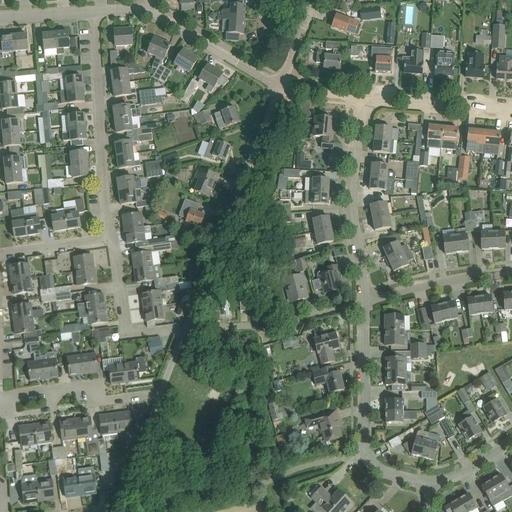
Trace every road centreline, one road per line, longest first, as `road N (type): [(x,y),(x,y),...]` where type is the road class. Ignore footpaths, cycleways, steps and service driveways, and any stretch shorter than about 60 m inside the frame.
road 1 (residential): [(112,511),(280,85)]
road 2 (residential): [(111,240),(93,11)]
road 3 (residential): [(365,302),(366,454),(376,467),(428,482)]
road 4 (residential): [(362,106),(352,182),(365,302)]
road 5 (residential): [(0,398),(94,386),(99,400),(154,392)]
road 6 (residential): [(149,9),(280,85)]
road 7 (residential): [(511,109),(397,98),(362,106)]
road 8 (residential): [(180,327),(128,335),(111,240)]
road 9 (residential): [(511,272),(365,302)]
